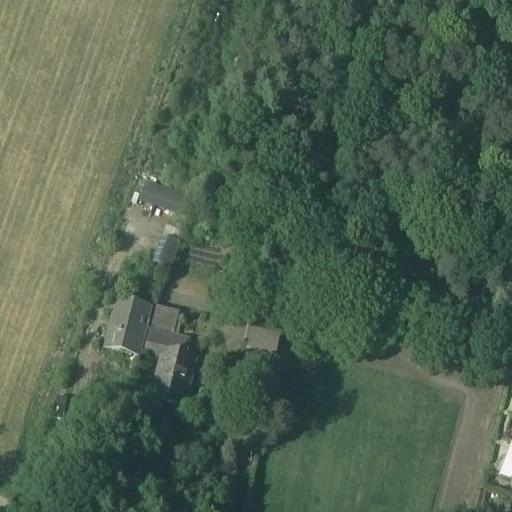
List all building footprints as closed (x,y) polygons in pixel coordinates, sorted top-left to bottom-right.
[(145,185),(138,204),(188,222),(195,203),(190,201),(193,192),(163,181),(160,191),(145,185)] [(404,257),(411,240),(398,235),(391,252),(404,257)] [(151,266),(171,273),(180,247),(160,239),(151,266)] [(105,351),(138,359),(150,311),(116,303),(105,351)] [(276,357),(283,325),(252,319),(245,350),(276,357)] [(189,341),(151,332),(145,356),(159,359),(150,398),(186,407),(197,360),(185,357),(189,341)]
